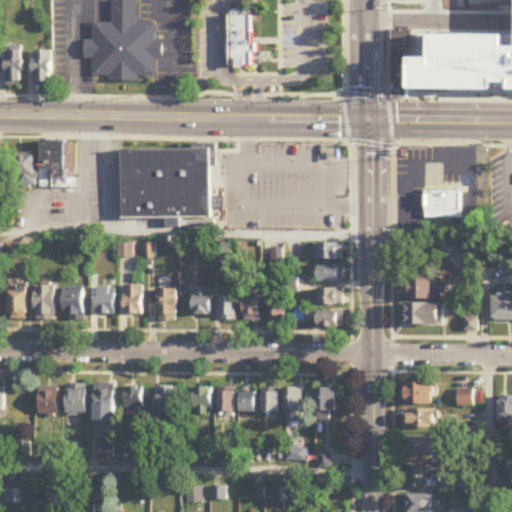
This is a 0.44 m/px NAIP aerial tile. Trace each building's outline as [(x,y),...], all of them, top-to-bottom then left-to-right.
[(511,98),(470,98),(510,0),(511,0),(511,98)] [(155,82),(156,60),(164,60),(164,43),(156,43),(156,25),(137,25),(137,3),(113,3),(113,25),(93,24),(93,42),(85,42),(85,60),(93,60),(93,78),(110,78),(110,82),(155,82)] [(229,12),(255,12),(255,72),(229,72),(229,12)] [(464,58),(413,57),(413,32),(393,32),(392,100),(464,101),(464,58)] [(22,87),(22,51),(5,51),(5,87),(22,87)] [(34,88),(52,88),(52,52),(34,52),(34,88)] [(40,185),(65,186),(66,143),(41,142),(40,185)] [(122,149),(218,150),(217,223),(121,222),(122,149)] [(36,189),(36,157),(16,157),(16,189),(36,189)] [(423,182),(461,183),(460,221),(423,221),(423,182)] [(463,266),(478,267),(480,245),(464,244),(463,266)] [(121,258),(134,258),(134,245),(121,245),(121,258)] [(315,262),(345,262),(345,245),(315,245),(315,262)] [(8,259),(22,259),(22,246),(8,246),(8,259)] [(345,267),(318,267),(318,285),(345,285),(345,267)] [(410,302),(435,302),(435,280),(410,280),(410,302)] [(145,287),(126,287),(126,316),(145,316),(145,287)] [(38,322),(58,322),(58,288),(38,288),(38,322)] [(99,316),(116,316),(116,288),(99,288),(99,316)] [(195,317),(212,317),(212,288),(195,288),(195,317)] [(66,320),(86,320),(86,289),(66,289),(66,320)] [(238,322),(238,289),(222,289),(222,322),(238,322)] [(178,290),(159,290),(159,323),(178,323),(178,290)] [(11,320),(30,320),(30,291),(11,291),(11,320)] [(345,307),(345,291),(318,291),(318,307),(345,307)] [(263,323),(263,294),(245,294),(245,323),(263,323)] [(511,297),(493,298),(493,324),(511,323),(511,297)] [(269,324),(285,324),(285,298),(269,298),(269,324)] [(444,328),(444,306),(408,306),(408,328),(444,328)] [(313,330),(346,330),(346,313),(313,313),(313,330)] [(432,383),(406,383),(406,406),(432,406),(432,383)] [(88,385),(69,385),(69,416),(88,416),(88,385)] [(96,385),(96,414),(116,414),(116,385),(96,385)] [(178,386),(161,386),(161,417),(178,417),(178,386)] [(60,387),(41,387),(41,416),(60,416),(60,387)] [(145,387),(127,387),(127,409),(145,409),(145,387)] [(214,387),(197,387),(197,416),(214,416),(214,387)] [(304,388),(287,388),(287,422),(304,422),(304,388)] [(335,389),(318,389),(318,421),(335,421),(335,389)] [(236,391),(220,391),(220,413),(236,413),(236,391)] [(475,391),(458,392),(460,439),(483,439),(482,420),(476,420),(475,391)] [(258,413),(258,392),(242,392),(243,413),(258,413)] [(264,413),(280,413),(280,392),(264,392),(264,413)] [(500,422),(511,422),(511,401),(500,402),(500,422)] [(405,430),(436,430),(436,410),(405,410),(405,430)] [(409,458),(439,458),(439,437),(409,437),(409,458)] [(431,475),(431,466),(408,466),(408,488),(442,488),(442,475),(431,475)] [(435,511),(436,495),(408,495),(407,511),(435,511)]
